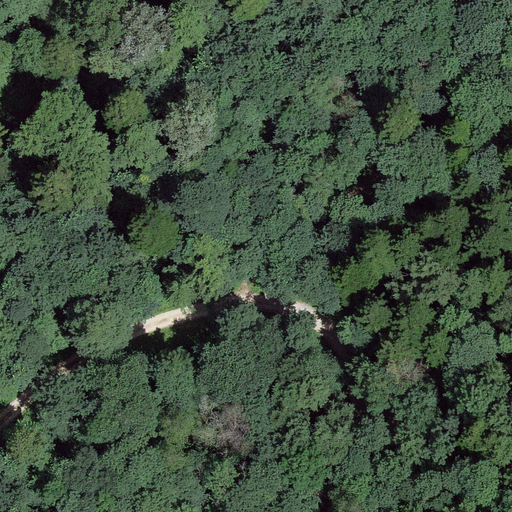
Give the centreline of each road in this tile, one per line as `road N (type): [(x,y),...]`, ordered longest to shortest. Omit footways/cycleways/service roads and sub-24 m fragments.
road 1 (track): [(0,425),(90,351),(246,297)]
road 2 (track): [(246,297),(293,310),(331,340),(354,383),(352,437),(332,511)]
